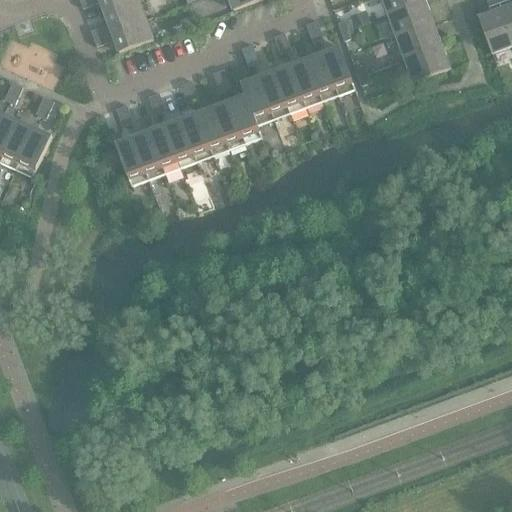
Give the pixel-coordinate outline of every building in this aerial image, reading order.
[(140,4),(138,0),(92,0),(82,4),(84,11),(102,5),(106,16),(140,4)] [(229,0),(234,13),(268,1),(267,0),(229,0)] [(382,0),(388,17),(426,4),(424,0),(382,0)] [(492,57),(511,49),(511,36),(498,0),(489,0),(487,1),(492,15),(478,20),(492,57)] [(498,0),(511,36),(511,6),(511,7),(509,0),(498,0)] [(147,23),(140,4),(106,16),(110,27),(92,33),(95,42),(147,23)] [(388,17),(396,40),(434,26),(426,4),(388,17)] [(350,22),(338,26),(342,35),(353,31),(350,22)] [(154,43),(147,23),(95,42),(98,50),(116,44),(120,55),(154,43)] [(318,24),(307,28),(310,37),(321,33),(318,24)] [(396,40),(405,62),(442,49),(434,26),(396,40)] [(353,31),(342,35),(345,44),(356,40),(353,31)] [(321,33),(310,37),(314,46),(325,42),(321,33)] [(287,35),(275,40),(279,49),(290,44),(287,35)] [(290,44),(279,49),(282,58),(293,53),(290,44)] [(254,47),(243,51),(246,60),(257,56),(254,47)] [(341,49),(324,55),(340,98),(357,92),(341,49)] [(450,72),(442,49),(405,62),(413,86),(450,72)] [(324,105),(340,98),(324,55),(308,61),(324,105)] [(257,56),(246,60),(250,70),(261,66),(257,56)] [(308,61),(292,67),(308,110),(324,105),(308,61)] [(291,117),(308,110),(292,67),(275,73),(291,117)] [(366,67),(355,71),(358,80),(369,76),(366,67)] [(226,71),(215,76),(218,85),(229,81),(226,71)] [(276,123),(291,117),(275,73),(259,79),(276,123)] [(369,76),(358,80),(361,89),(372,85),(369,76)] [(259,129),(260,128),(276,123),(259,79),(242,85),(247,98),(248,98),(259,129)] [(229,81),(218,85),(222,94),(233,90),(229,81)] [(193,84),(183,88),(186,97),(197,93),(193,84)] [(14,85),(10,94),(21,99),(25,90),(14,85)] [(197,93),(186,97),(190,106),(200,102),(197,93)] [(10,94),(6,103),(17,108),(21,99),(10,94)] [(161,96),(150,100),(153,109),(165,105),(161,96)] [(247,98),(231,104),(247,148),(265,141),(260,128),(259,129),(248,98),(247,98)] [(45,99),(41,108),(52,113),(56,104),(45,99)] [(247,148),(231,104),(215,110),(231,154),(247,148)] [(165,105),(153,109),(157,118),(168,114),(165,105)] [(41,108),(37,117),(48,122),(52,113),(41,108)] [(129,108),(118,112),(122,121),(133,117),(129,108)] [(216,159),(231,154),(215,110),(199,116),(216,159)] [(7,116),(0,130),(0,164),(3,165),(22,123),(7,116)] [(199,165),(216,159),(199,116),(183,122),(199,165)] [(133,117),(122,121),(125,130),(136,126),(133,117)] [(183,172),(199,165),(183,122),(167,128),(183,172)] [(3,165),(18,173),(38,130),(22,123),(3,165)] [(167,177),(183,172),(167,128),(151,134),(167,177)] [(54,137),(38,130),(18,173),(35,180),(54,137)] [(151,183),(167,177),(151,134),(135,140),(151,183)] [(134,189),(151,183),(135,140),(118,146),(134,189)]
